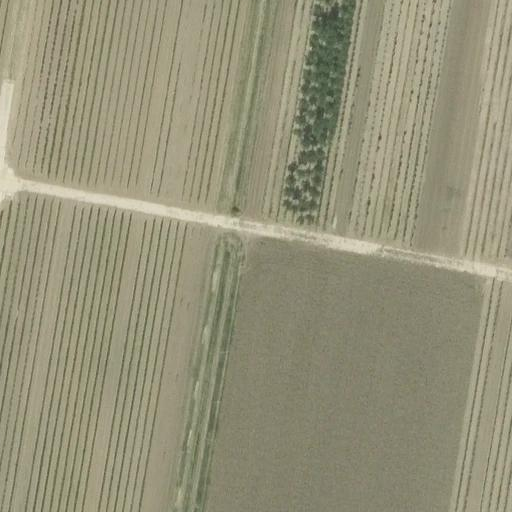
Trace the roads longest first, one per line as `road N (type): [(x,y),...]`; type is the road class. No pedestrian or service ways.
road 1 (track): [(0,182),(511,275)]
road 2 (track): [(0,136),(22,0)]
